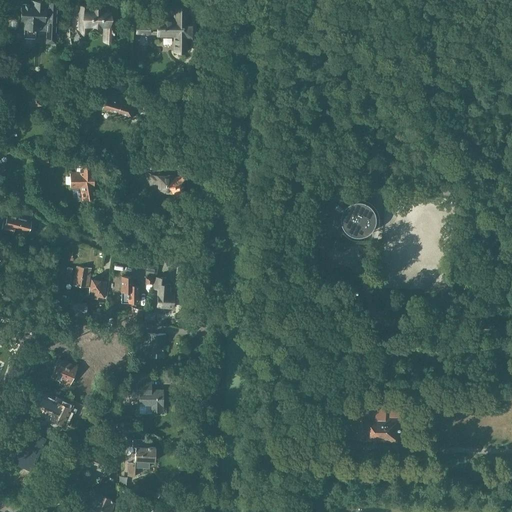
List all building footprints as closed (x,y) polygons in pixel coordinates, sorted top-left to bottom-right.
[(36,29),(41,29),(41,30),(46,31),(45,43),(56,43),(57,23),(60,23),(61,3),(50,2),(49,14),(45,14),(45,2),(31,1),(31,4),(22,4),(21,6),(20,7),(20,10),(21,12),(21,19),(18,19),(18,32),(23,33),(23,38),(24,38),(24,41),(34,41),(34,38),(35,38),(36,29)] [(78,18),(79,19),(79,24),(79,28),(81,31),(83,34),(85,31),(87,29),(88,25),(103,26),(102,41),(114,41),(115,8),(113,8),(113,6),(109,6),(105,6),(104,8),(102,7),(99,7),(97,7),(94,7),(91,7),(89,7),(88,5),(84,5),(80,5),(79,11),(79,12),(78,13),(78,14),(78,16),(78,18)] [(174,20),(157,20),(157,36),(174,36),(174,52),(186,52),(186,38),(191,39),(192,25),(186,25),(187,7),(175,7),(174,20)] [(146,24),(139,24),(136,24),(136,34),(150,34),(150,24),(146,24)] [(193,78),(187,74),(184,80),(190,84),(193,78)] [(127,82),(114,75),(109,85),(110,85),(109,86),(121,92),(127,82)] [(36,92),(29,92),(30,100),(28,100),(29,108),(42,106),(40,93),(37,94),(36,92)] [(126,117),(126,116),(132,118),(135,106),(106,97),(102,109),(126,117)] [(36,154),(35,164),(47,164),(48,154),(36,154)] [(155,164),(150,164),(150,160),(146,160),(145,168),(150,168),(149,169),(155,170),(155,164)] [(79,201),(84,200),(84,201),(96,199),(94,189),(93,165),(79,165),(79,172),(69,172),(70,188),(72,188),(73,193),(75,193),(76,198),(76,199),(77,200),(78,200),(79,201)] [(157,186),(157,193),(174,194),(173,198),(183,198),(184,180),(179,180),(179,177),(175,177),(172,175),(168,175),(167,176),(149,175),(149,186),(157,186)] [(7,189),(5,200),(18,204),(21,193),(7,189)] [(355,236),(359,236),(364,236),(369,233),(373,230),(375,226),(376,221),(376,216),(375,211),(372,207),(368,204),(364,202),(359,201),(354,202),(350,204),(347,207),(344,211),(342,215),(342,220),(343,225),(344,228),(347,232),(351,234),(355,236)] [(112,213),(112,202),(102,203),(102,214),(112,213)] [(28,233),(31,221),(17,217),(19,210),(15,209),(13,216),(8,214),(6,221),(3,221),(1,231),(13,234),(14,229),(28,233)] [(132,233),(141,234),(142,221),(134,220),(132,233)] [(81,227),(86,233),(91,228),(86,222),(81,227)] [(312,253),(325,253),(326,223),(314,223),(312,253)] [(72,285),(87,287),(90,268),(76,267),(72,285)] [(133,278),(121,277),(120,303),(133,304),(135,305),(135,304),(137,304),(138,286),(132,286),(133,278)] [(155,277),(151,288),(158,289),(156,306),(172,308),(174,308),(175,293),(170,292),(170,284),(165,284),(166,278),(155,277)] [(91,278),(88,296),(94,297),(93,300),(97,300),(98,298),(104,298),(107,281),(91,278)] [(70,311),(77,312),(76,318),(86,319),(87,304),(71,301),(70,311)] [(131,306),(128,322),(140,324),(143,309),(131,306)] [(144,320),(154,321),(155,312),(145,311),(144,320)] [(92,312),(92,320),(102,321),(103,314),(92,312)] [(117,341),(94,333),(92,339),(93,340),(90,349),(88,348),(88,349),(85,348),(82,357),(78,355),(78,356),(107,366),(111,357),(107,356),(108,354),(110,355),(112,349),(110,348),(111,346),(114,348),(117,341)] [(149,357),(162,357),(163,349),(165,349),(165,334),(148,334),(147,350),(149,350),(149,357)] [(59,360),(51,377),(69,385),(70,383),(75,386),(81,371),(76,369),(77,367),(59,360)] [(131,376),(131,398),(139,398),(139,406),(138,413),(151,413),(151,411),(161,411),(161,405),(162,405),(162,391),(150,390),(150,376),(131,376)] [(345,415),(344,439),(399,441),(400,441),(402,398),(364,397),(345,415)] [(41,398),(36,409),(51,415),(50,418),(62,424),(70,407),(57,402),(56,405),(41,398)] [(111,419),(99,414),(94,424),(103,428),(100,434),(109,438),(112,432),(106,429),(111,419)] [(50,441),(37,435),(35,434),(27,451),(19,447),(13,459),(25,465),(24,468),(30,471),(39,451),(44,454),(50,441)] [(56,435),(50,448),(58,452),(64,439),(56,435)] [(62,451),(80,459),(85,448),(67,440),(62,451)] [(132,440),(132,447),(135,447),(134,460),(135,460),(141,460),(141,467),(148,468),(149,461),(154,461),(155,447),(150,447),(150,441),(132,440)] [(89,465),(109,474),(114,462),(95,453),(89,465)] [(52,479),(46,493),(59,498),(65,485),(52,479)] [(102,489),(97,486),(88,505),(102,511),(110,511),(115,503),(107,498),(112,488),(105,485),(102,489)] [(120,502),(128,502),(128,492),(120,491),(120,502)]
